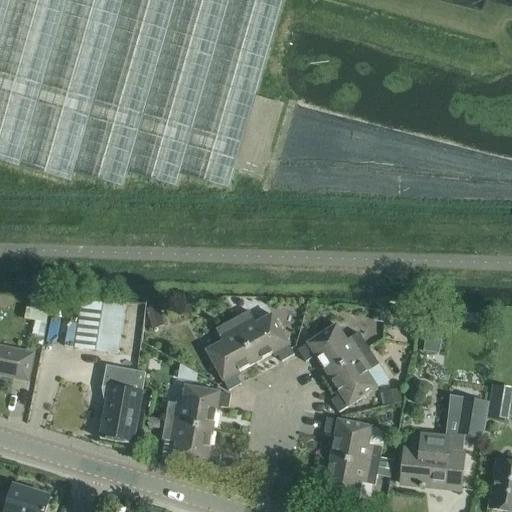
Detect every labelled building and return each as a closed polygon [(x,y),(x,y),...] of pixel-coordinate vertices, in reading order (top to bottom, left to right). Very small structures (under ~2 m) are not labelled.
[(0,0),(0,162),(71,183),(74,175),(123,189),(127,174),(176,189),(180,176),(229,190),(234,172),(261,179),(282,105),(256,97),(283,0),(0,0)] [(78,329),(74,349),(117,356),(119,345),(125,307),(88,301),(82,300),(82,301),(78,329)] [(158,305),(147,309),(152,326),(163,323),(158,305)] [(375,310),(374,317),(377,322),(384,323),(386,312),(375,310)] [(232,321),(256,364),(276,353),(282,363),(294,356),(285,338),(272,316),(256,325),(249,312),(232,321)] [(256,364),(232,321),(216,330),(223,343),(207,352),(229,392),(241,385),(236,375),(256,364)] [(328,376),(369,350),(359,334),(347,342),(336,326),(298,351),(306,363),(316,357),(328,376)] [(142,394),(133,393),(140,349),(119,345),(117,356),(115,368),(113,368),(100,440),(133,446),(142,394)] [(0,376),(29,382),(34,354),(0,347),(0,376)] [(369,350),(328,376),(341,396),(331,402),(339,414),(377,389),(367,373),(379,366),(369,350)] [(190,370),(188,382),(196,383),(197,374),(190,370)] [(456,436),(480,440),(488,392),(458,387),(456,399),(461,400),(456,436)] [(165,422),(213,430),(217,408),(229,410),(231,396),(186,388),(183,406),(168,403),(165,422)] [(385,394),(388,405),(402,402),(400,390),(385,394)] [(331,458),(379,468),(379,467),(381,460),(383,449),(368,446),(372,428),(327,419),(324,433),(336,436),(331,458)] [(164,431),(165,423),(149,420),(147,428),(164,431)] [(213,430),(165,422),(165,423),(164,431),(162,441),(176,443),(173,462),(218,469),(221,455),(209,453),(213,430)] [(404,465),(402,485),(420,487),(420,489),(425,490),(425,488),(428,488),(429,481),(461,485),(463,465),(464,454),(452,453),(453,441),(423,438),(421,454),(406,452),(404,465)] [(379,468),(331,458),(327,481),(315,479),(312,493),(357,502),(358,499),(370,502),(373,486),(375,487),(378,476),(379,468)] [(379,467),(379,468),(392,471),(393,463),(381,460),(379,467)] [(511,511),(511,467),(497,465),(493,490),(489,510),(504,511),(511,511)] [(379,468),(378,476),(391,478),(392,471),(379,468)] [(45,511),(50,498),(15,487),(6,511),(45,511)]
